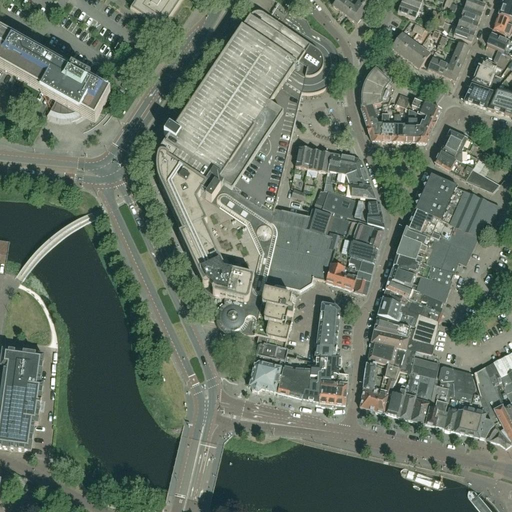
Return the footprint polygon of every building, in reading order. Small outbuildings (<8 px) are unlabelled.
[(138,0),(132,10),(162,30),(181,0),(138,0)] [(354,9),(342,0),(338,0),(332,8),(347,19),(354,9)] [(373,4),(375,0),(360,0),(358,4),(368,11),(373,4),(374,5),(374,4),(373,4)] [(419,12),(422,2),(415,0),(403,0),(401,5),(419,12)] [(482,16),(486,7),(468,0),(464,10),(482,16)] [(511,0),(504,0),(499,18),(509,21),(511,22),(511,0)] [(363,18),(368,11),(358,4),(354,9),(347,19),(357,26),(362,18),(363,19),(364,19),(363,18)] [(415,22),(419,12),(401,5),(397,15),(415,22)] [(478,26),(482,16),(464,10),(461,19),(478,26)] [(275,212),(284,171),(298,111),(302,96),(304,96),(305,97),(306,97),(308,97),(311,97),(312,96),(313,96),(315,96),(316,96),(318,95),(321,94),(323,93),(324,92),(325,92),(327,90),(329,89),(329,88),(330,88),(332,86),(332,85),(334,84),(335,82),(335,81),(336,79),(337,77),(338,75),(338,74),(339,71),(339,70),(339,69),(339,67),(339,65),(339,63),(339,61),(339,59),(338,58),(337,55),(336,52),(335,50),(334,48),(333,47),(332,46),(331,44),(329,43),(329,42),(328,41),(326,40),(311,29),(307,21),(291,11),(290,12),(285,20),(279,28),(270,21),(263,17),(262,16),(261,16),(259,15),(258,15),(257,15),(256,15),(255,16),(253,16),(252,17),(251,18),(250,19),(214,73),(174,132),(167,143),(163,150),(161,152),(160,155),(159,157),(158,160),(157,162),(156,168),(156,171),(156,174),(156,176),(157,179),(157,180),(158,183),(159,186),(160,187),(164,197),(178,227),(182,236),(179,238),(180,239),(184,248),(183,248),(197,277),(202,288),(202,289),(203,290),(204,290),(205,290),(206,291),(207,290),(208,290),(209,289),(213,292),(212,293),(212,294),(212,295),(212,296),(212,297),(213,298),(214,299),(215,299),(224,301),(224,306),(223,307),(222,307),(221,308),(220,310),(219,311),(218,312),(217,314),(217,316),(216,317),(216,319),(216,320),(216,322),(217,324),(217,325),(218,327),(218,328),(219,329),(220,331),(221,332),(222,333),(223,333),(224,334),(226,335),(232,337),(233,337),(235,337),(237,336),(238,336),(240,335),(242,334),(254,337),(258,338),(267,296),(286,300),(287,299),(286,299),(288,290),(269,286),(271,272),(279,231),(282,214),(275,212)] [(511,34),(511,28),(507,26),(509,21),(499,18),(493,32),(509,38),(511,34)] [(475,36),(478,26),(461,19),(457,29),(475,36)] [(475,36),(457,29),(453,27),(449,37),(471,45),(475,36)] [(400,58),(412,43),(402,35),(391,51),(392,51),(391,52),(392,52),(400,58)] [(503,54),(508,43),(492,36),(487,47),(503,54)] [(69,76),(0,37),(0,70),(94,123),(108,98),(89,87),(91,83),(71,72),(69,76)] [(410,64),(421,49),(412,43),(400,58),(409,64),(408,65),(409,64),(410,64)] [(463,67),(470,50),(459,45),(451,62),(463,67)] [(419,71),(430,56),(421,49),(410,64),(410,65),(409,66),(410,66),(411,65),(419,71)] [(498,53),(493,63),(497,64),(502,54),(498,53)] [(444,79),(449,68),(432,61),(427,72),(444,79)] [(455,84),(463,67),(451,62),(449,68),(444,79),(455,84)] [(493,76),(496,68),(481,62),(478,70),(493,76)] [(497,81),(492,79),(494,76),(493,76),(478,70),(472,84),(488,90),(490,86),(494,88),(495,86),(497,81)] [(389,106),(395,92),(391,88),(373,73),(370,76),(368,79),(367,81),(366,82),(365,84),(363,87),(363,88),(362,91),(362,93),(361,95),(361,98),(360,100),(360,103),(361,106),(361,108),(361,112),(361,113),(362,112),(389,106)] [(464,104),(487,112),(495,93),(491,91),(490,94),(472,87),(464,104)] [(495,93),(487,112),(504,117),(511,119),(511,118),(511,98),(498,94),(495,93)] [(406,111),(410,101),(400,97),(396,106),(406,111)] [(436,124),(440,114),(441,113),(427,107),(427,108),(414,102),(412,109),(421,113),(420,118),(426,120),(436,124)] [(389,113),(389,107),(382,108),(381,145),(392,145),(393,126),(394,126),(394,116),(394,113),(389,113)] [(381,145),(382,108),(362,113),(362,112),(361,113),(370,139),(369,139),(370,140),(371,144),(371,145),(372,145),(381,145)] [(415,146),(416,130),(417,122),(417,115),(409,111),(408,122),(408,130),(404,130),(404,146),(415,146)] [(404,146),(404,130),(405,125),(401,125),(401,116),(394,116),(394,126),(393,126),(392,145),(404,146)] [(426,147),(436,124),(426,120),(422,130),(416,130),(415,146),(426,147)] [(474,144),(467,141),(450,133),(440,155),(457,164),(472,172),(473,172),(484,179),(490,169),(479,162),(465,155),(467,152),(469,154),(474,144)] [(306,172),(310,152),(299,150),(295,170),(306,172)] [(317,174),(320,154),(310,152),(306,172),(307,172),(306,178),(316,180),(317,174)] [(328,175),(331,156),(320,154),(317,174),(327,176),(327,175),(328,175)] [(473,172),(472,172),(457,164),(440,155),(435,166),(465,184),(473,172)] [(371,190),(361,164),(358,161),(331,156),(328,175),(326,184),(335,186),(371,190)] [(500,187),(484,179),(473,172),(465,184),(492,196),(500,187)] [(497,216),(500,209),(457,190),(457,188),(430,176),(426,185),(497,216)] [(376,203),(371,190),(335,186),(326,184),(324,193),(327,194),(353,202),(353,201),(373,203),(376,203)] [(497,216),(426,185),(422,194),(493,225),(497,216)] [(303,195),(303,194),(294,191),(291,199),(301,202),(303,195)] [(303,194),(303,195),(301,202),(310,205),(313,194),(304,191),(303,194)] [(321,211),(327,194),(320,192),(314,209),(321,211)] [(353,202),(327,194),(324,201),(369,217),(381,218),(379,206),(376,206),(376,203),(373,203),(353,201),(353,202)] [(493,225),(422,194),(418,203),(482,231),(485,225),(492,228),(493,225)] [(369,217),(324,201),(323,206),(321,211),(353,222),(367,227),(383,231),(384,231),(381,218),(369,217)] [(482,231),(418,203),(414,212),(478,241),(482,231)] [(384,234),(373,231),(333,219),(312,211),(310,220),(307,232),(333,240),(378,253),(384,234)] [(478,241),(414,212),(406,231),(472,255),(478,241)] [(307,232),(310,220),(282,214),(279,231),(305,237),(307,232)] [(331,266),(334,254),(330,253),(333,240),(307,232),(305,237),(279,231),(271,272),(312,281),(326,284),(331,266)] [(467,267),(472,255),(406,231),(401,245),(467,267)] [(374,268),(378,253),(333,240),(330,253),(334,254),(341,257),(348,260),(351,260),(374,268)] [(467,267),(401,245),(396,259),(455,275),(458,265),(466,268),(467,267)] [(354,277),(355,274),(354,273),(344,271),(347,262),(340,260),(341,257),(334,254),(331,266),(326,284),(326,285),(352,294),(355,282),(356,278),(354,277)] [(349,266),(351,260),(348,260),(341,257),(340,260),(347,262),(344,271),(354,273),(355,269),(351,267),(351,266),(349,266)] [(455,275),(396,259),(393,271),(415,278),(420,280),(450,290),(455,275)] [(369,285),(374,268),(351,260),(349,266),(351,266),(351,267),(355,269),(354,273),(355,274),(354,277),(356,278),(355,282),(369,285)] [(412,288),(415,278),(393,271),(389,283),(388,283),(410,291),(412,288)] [(311,286),(312,281),(271,272),(269,286),(288,290),(289,290),(298,292),(300,293),(301,293),(300,292),(308,288),(311,286)] [(412,288),(410,291),(444,305),(450,290),(420,280),(417,289),(412,288)] [(366,298),(369,285),(355,282),(352,294),(366,298)] [(444,305),(410,291),(388,283),(386,292),(410,303),(441,315),(444,305)] [(441,315),(410,303),(386,292),(383,301),(409,311),(409,313),(437,324),(438,323),(441,315)] [(265,340),(287,344),(294,312),(290,311),(292,301),(290,300),(290,301),(286,300),(267,296),(258,338),(257,345),(263,346),(265,340)] [(409,313),(409,311),(383,301),(378,318),(403,326),(406,318),(417,321),(414,330),(415,330),(412,337),(413,337),(412,342),(434,348),(439,324),(437,324),(409,313)] [(338,328),(338,324),(339,313),(336,309),(320,306),(312,360),(335,361),(335,360),(336,355),(336,350),(337,343),(338,336),(338,328)] [(406,318),(403,326),(405,327),(414,330),(417,321),(406,318)] [(398,332),(400,327),(377,320),(374,333),(407,341),(408,341),(412,342),(413,337),(412,337),(408,336),(408,335),(398,332)] [(408,343),(408,341),(407,341),(374,333),(371,345),(393,350),(406,353),(406,351),(408,343)] [(277,396),(286,358),(288,352),(285,351),(286,345),(287,345),(287,344),(265,340),(263,346),(257,345),(247,389),(251,390),(252,394),(258,395),(261,393),(261,392),(277,396)] [(433,351),(434,348),(412,342),(408,341),(408,343),(406,351),(416,354),(432,357),(433,351)] [(411,375),(415,360),(414,360),(416,354),(406,351),(406,353),(393,350),(371,345),(368,361),(386,367),(400,371),(399,373),(407,376),(410,377),(411,375)] [(41,402),(43,388),(40,387),(44,359),(29,356),(22,355),(3,353),(1,369),(0,369),(0,450),(9,452),(9,453),(15,454),(15,453),(31,455),(35,427),(38,428),(40,413),(42,402),(41,402)] [(511,355),(493,366),(499,380),(507,376),(511,386),(511,355)] [(292,386),(297,361),(297,360),(296,360),(296,361),(286,358),(277,396),(288,399),(292,386)] [(304,394),(301,403),(320,406),(321,385),(321,384),(329,385),(337,386),(338,378),(338,372),(340,372),(340,361),(335,361),(312,360),(312,364),(311,374),(309,394),(304,394)] [(425,428),(432,397),(434,388),(439,367),(415,360),(411,375),(421,378),(410,424),(425,428)] [(309,394),(311,374),(312,364),(307,363),(297,361),(292,386),(288,399),(301,403),(304,394),(309,394)] [(375,386),(378,369),(376,369),(376,366),(367,363),(367,367),(366,367),(364,385),(363,392),(371,394),(373,394),(375,386)] [(511,407),(507,410),(504,403),(505,402),(498,387),(502,385),(499,380),(493,366),(493,365),(485,370),(493,389),(499,402),(502,408),(511,427),(511,407)] [(396,383),(399,373),(400,371),(386,367),(386,369),(383,380),(389,381),(396,383)] [(485,417),(480,399),(474,397),(475,391),(471,376),(443,369),(441,370),(438,381),(440,384),(439,389),(448,391),(446,400),(448,401),(451,402),(456,404),(455,409),(457,409),(456,413),(455,413),(451,434),(479,441),(484,423),(485,417)] [(499,402),(493,389),(485,370),(474,376),(480,399),(485,417),(484,423),(489,424),(493,422),(492,420),(496,418),(493,413),(494,413),(490,407),(499,402)] [(410,424),(421,378),(411,375),(410,377),(409,380),(408,385),(407,387),(399,421),(410,424)] [(511,386),(507,376),(499,380),(502,385),(511,407),(511,386)] [(345,407),(347,387),(348,379),(340,378),(338,378),(337,386),(338,386),(336,408),(343,409),(344,409),(344,408),(345,408),(345,407)] [(385,417),(390,397),(392,393),(392,392),(396,383),(389,381),(383,380),(380,391),(379,396),(375,415),(385,417)] [(321,385),(320,406),(336,408),(338,386),(337,386),(329,385),(321,384),(321,385)] [(399,421),(407,387),(408,385),(405,384),(403,389),(401,388),(399,394),(392,392),(392,393),(390,397),(385,417),(398,420),(398,421),(399,421)] [(446,400),(448,391),(439,389),(435,388),(434,388),(432,397),(437,399),(443,400),(446,400)] [(367,413),(371,394),(363,392),(360,411),(367,413)] [(375,415),(379,396),(373,394),(371,394),(367,413),(375,415)] [(435,422),(437,414),(435,413),(436,404),(437,399),(432,397),(425,428),(435,430),(437,422),(435,422)] [(444,432),(448,416),(451,402),(448,401),(446,400),(443,400),(437,399),(436,404),(435,413),(437,414),(435,422),(437,422),(435,430),(436,430),(444,432)] [(451,434),(455,413),(456,413),(457,409),(455,409),(456,404),(451,402),(448,416),(444,432),(451,434)] [(511,446),(511,427),(502,408),(499,402),(490,407),(494,413),(493,413),(496,418),(492,420),(493,422),(489,424),(484,423),(479,441),(484,442),(490,433),(495,428),(500,432),(501,433),(511,447),(511,446)] [(491,444),(501,433),(500,432),(495,428),(490,433),(484,442),(491,444)] [(511,447),(501,433),(491,444),(500,446),(506,451),(511,447)] [(367,475),(416,485),(418,475),(369,465),(367,475)] [(426,487),(472,505),(476,495),(429,477),(426,487)] [(490,511),(482,500),(474,506),(478,511),(490,511)] [(31,511),(32,511),(13,502),(8,511),(31,511)]
